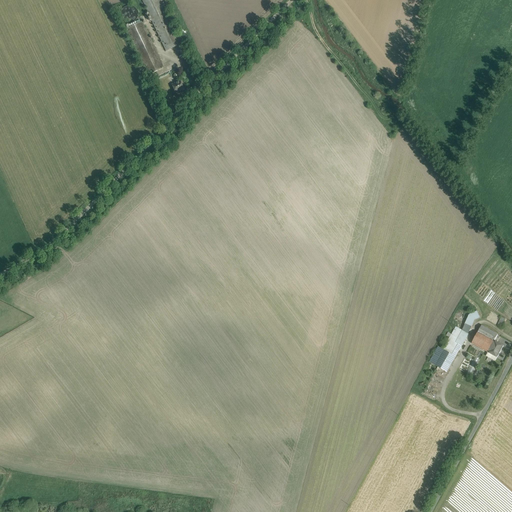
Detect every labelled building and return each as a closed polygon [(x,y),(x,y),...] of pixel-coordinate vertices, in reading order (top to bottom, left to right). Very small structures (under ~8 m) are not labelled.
[(142,0),(166,51),(180,44),(177,38),(181,36),(164,0),(142,0)] [(138,12),(138,10),(137,9),(136,7),(135,6),(133,5),(132,4),(131,4),(129,4),(128,5),(126,5),(125,6),(124,7),(123,9),(123,10),(123,12),(123,13),(123,14),(124,16),(125,17),(126,18),(127,19),(128,19),(130,20),(131,19),(133,19),(134,18),(135,18),(136,16),(137,15),(138,13),(138,12)] [(149,74),(165,67),(143,21),(127,29),(149,74)] [(172,85),(174,88),(176,93),(184,89),(180,81),(172,85)] [(501,317),(497,326),(502,327),(506,319),(501,317)] [(498,335),(481,326),(472,343),(488,352),(494,341),(498,335)] [(456,327),(443,349),(438,347),(430,362),(446,372),(450,365),(455,356),(459,350),(468,334),(456,327)] [(503,346),(494,341),(488,352),(488,353),(497,358),(498,356),(499,355),(499,354),(503,346)]
